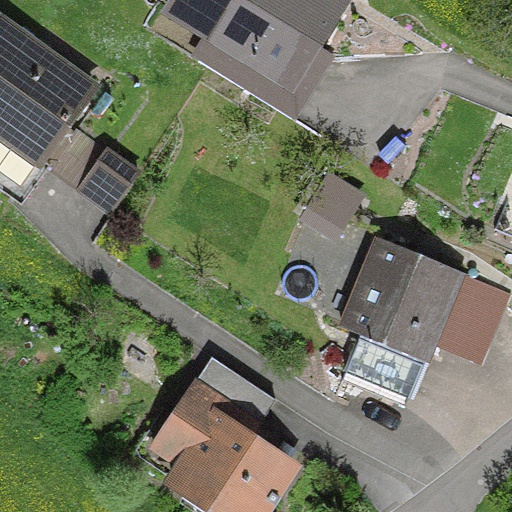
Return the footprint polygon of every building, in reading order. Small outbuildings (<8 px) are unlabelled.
[(291,80),(333,11),(313,0),(177,0),(176,2),(217,27),(213,33),(291,80)] [(0,196),(10,203),(89,93),(0,29),(0,196)] [(135,179),(101,154),(71,195),(106,219),(135,179)] [(332,243),(349,214),(357,200),(324,180),(315,189),(308,185),(289,215),(332,243)] [(357,338),(342,375),(407,402),(459,277),(375,242),(338,330),(357,338)] [(288,469),(247,441),(235,433),(242,423),(190,388),(161,432),(192,452),(169,486),(207,511),(259,511),(265,503),(271,507),(275,500),(270,497),(288,469)]
